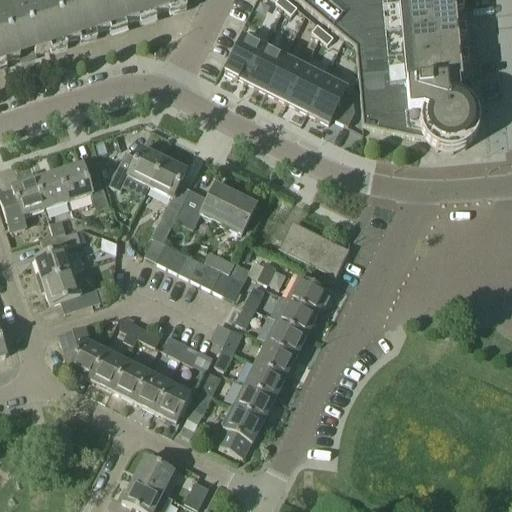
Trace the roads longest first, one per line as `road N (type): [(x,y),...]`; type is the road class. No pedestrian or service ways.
road 1 (residential): [(0,127),(147,85),(328,172),(420,193)]
road 2 (residential): [(261,500),(420,193)]
road 3 (residential): [(133,434),(261,500)]
road 4 (residential): [(40,389),(0,257)]
